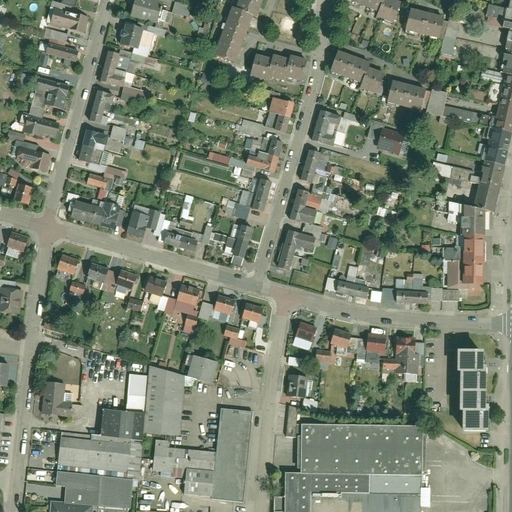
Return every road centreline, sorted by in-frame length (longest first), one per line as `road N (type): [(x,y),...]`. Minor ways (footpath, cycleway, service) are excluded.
road 1 (residential): [(323,0),(315,77),(257,286)]
road 2 (residential): [(47,226),(10,511)]
road 3 (residential): [(111,0),(47,226)]
road 4 (residential): [(286,292),(380,319),(511,325)]
road 5 (residential): [(286,292),(259,511)]
road 6 (residential): [(47,226),(257,286)]
